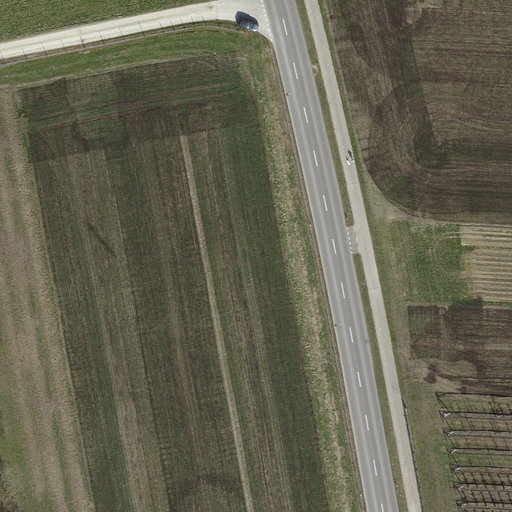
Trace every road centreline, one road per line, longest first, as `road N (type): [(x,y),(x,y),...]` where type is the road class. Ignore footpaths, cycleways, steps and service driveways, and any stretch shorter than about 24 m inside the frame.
road 1 (tertiary): [(386,511),(281,0)]
road 2 (track): [(0,51),(268,0)]
